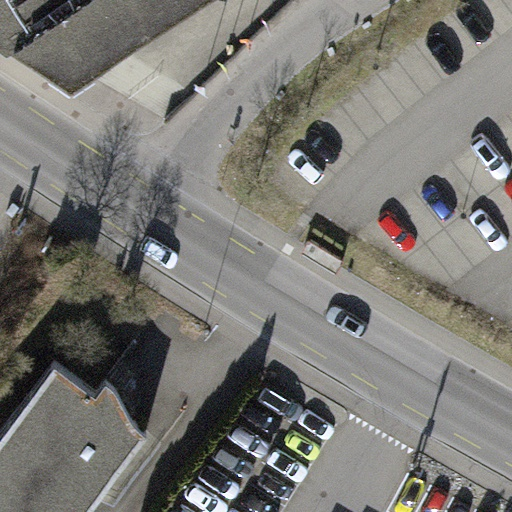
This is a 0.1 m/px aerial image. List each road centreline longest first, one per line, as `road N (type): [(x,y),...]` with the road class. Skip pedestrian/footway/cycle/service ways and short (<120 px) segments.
road 1 (primary): [(144,205),(511,430)]
road 2 (residential): [(367,0),(293,48),(144,205)]
road 3 (primary): [(0,112),(144,205)]
